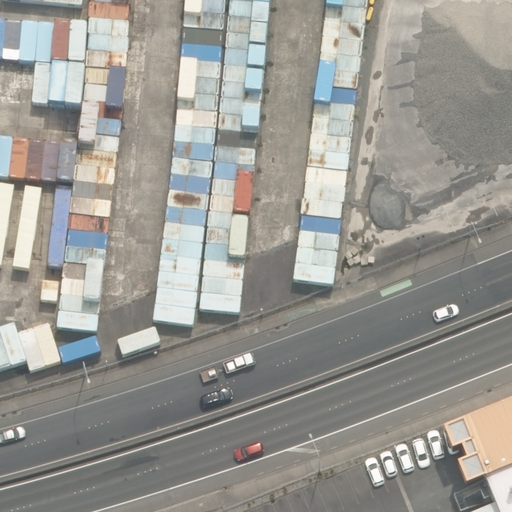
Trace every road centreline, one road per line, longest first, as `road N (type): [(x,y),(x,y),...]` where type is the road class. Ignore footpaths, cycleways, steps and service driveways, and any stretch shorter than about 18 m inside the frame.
road 1 (trunk): [(0,452),(367,332),(511,274)]
road 2 (trunk): [(511,338),(218,448),(9,511)]
